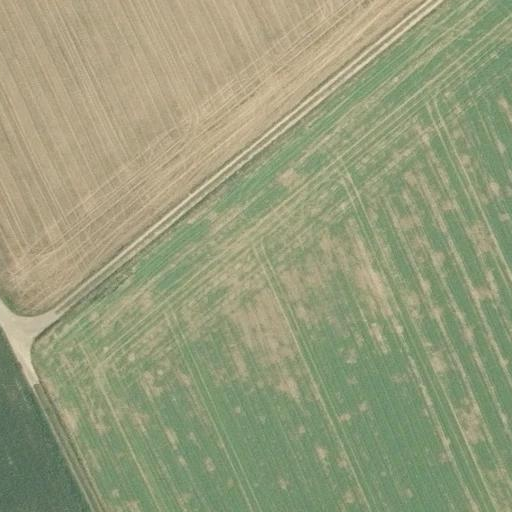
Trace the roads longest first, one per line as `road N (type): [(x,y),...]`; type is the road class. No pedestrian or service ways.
road 1 (track): [(27,365),(463,0)]
road 2 (track): [(27,365),(98,511)]
